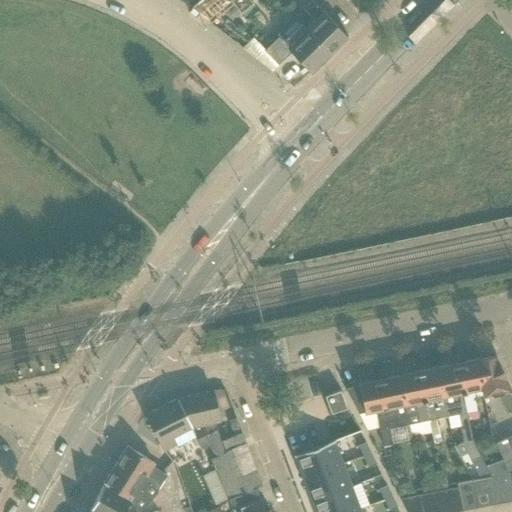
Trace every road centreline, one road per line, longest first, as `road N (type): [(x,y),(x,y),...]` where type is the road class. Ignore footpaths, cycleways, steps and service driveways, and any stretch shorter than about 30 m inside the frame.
road 1 (residential): [(242,369),(274,350),(511,305)]
road 2 (secondary): [(229,224),(199,245),(94,390)]
road 3 (secondary): [(120,389),(229,224)]
road 4 (secondary): [(317,124),(439,0)]
road 5 (residential): [(242,369),(290,511)]
road 6 (residential): [(232,76),(198,43),(112,0)]
road 7 (unclassified): [(120,389),(242,369)]
